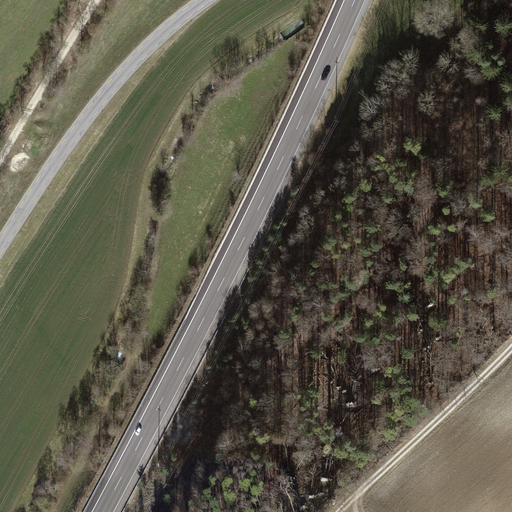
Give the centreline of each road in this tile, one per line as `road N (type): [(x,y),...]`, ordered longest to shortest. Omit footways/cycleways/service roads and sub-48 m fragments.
road 1 (trunk): [(355,0),(103,511)]
road 2 (track): [(511,143),(228,401),(158,511)]
road 3 (primary): [(205,0),(128,66),(0,248)]
road 4 (track): [(342,511),(511,347)]
road 5 (track): [(0,159),(96,0)]
